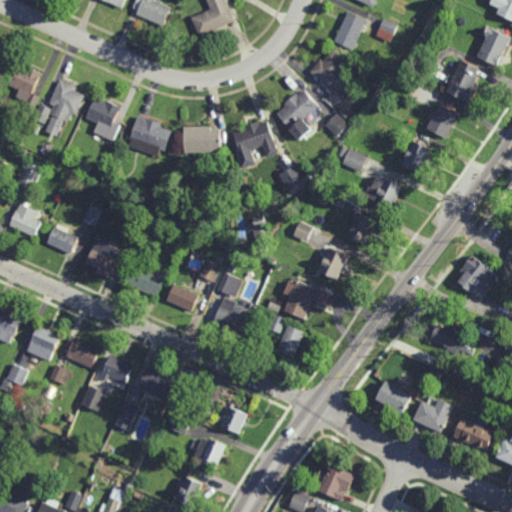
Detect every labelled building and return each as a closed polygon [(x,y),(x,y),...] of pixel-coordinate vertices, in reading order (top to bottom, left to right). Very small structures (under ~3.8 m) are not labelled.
[(125,0),(122,9),(102,0),(125,0)] [(155,0),(172,8),(164,26),(137,14),(139,10),(133,8),(136,0),(155,0)] [(511,0),(511,17),(499,12),(501,8),(492,4),(493,0),(511,0)] [(200,36),(192,18),(228,2),(236,21),(200,36)] [(355,49),(336,41),(350,11),(368,19),(355,49)] [(392,42),(378,36),(385,19),(399,25),(392,42)] [(511,39),(500,66),(479,56),(489,35),(487,34),(491,25),(495,27),(494,28),(511,36),(511,39)] [(447,45),(440,41),(443,35),(450,39),(447,45)] [(349,64),(332,87),(312,72),(321,59),(324,61),(332,51),(349,64)] [(473,104),(466,100),(466,99),(449,91),(464,59),(481,67),(478,74),(480,75),(475,86),(480,88),(473,104)] [(26,69),(27,67),(42,73),(41,77),(40,76),(29,101),(18,96),(20,90),(8,85),(16,64),(26,69)] [(77,114),(50,103),(59,80),(75,86),(74,91),(85,95),(77,114)] [(342,106),(328,96),(334,88),(348,98),(342,106)] [(319,106),(304,119),(313,129),(300,140),(278,114),(287,106),(285,104),(297,93),(299,95),(305,89),(319,106)] [(114,123),(126,128),(119,143),(95,132),(99,124),(87,118),(95,99),(106,103),(107,101),(121,107),(114,123)] [(449,139),(429,128),(433,121),(429,119),(433,113),(436,115),(442,103),(462,114),(449,139)] [(29,117),(18,113),(22,104),(33,108),(29,117)] [(45,124),(34,119),(40,104),(51,109),(45,124)] [(347,117),(342,113),(346,108),(351,112),(347,117)] [(338,137),(326,126),(339,113),(350,125),(338,137)] [(166,151),(161,150),(160,155),(130,146),(133,137),(132,137),(138,116),(161,123),(160,127),(173,131),(166,151)] [(279,154),(267,158),(263,146),(251,150),(256,164),(243,169),(237,152),(240,151),(233,133),(245,129),(244,127),(260,121),(261,124),(267,121),(279,154)] [(212,129),(220,129),(220,152),(215,152),(216,160),(208,160),(208,152),(185,153),(184,127),(211,126),(212,129)] [(429,164),(427,163),(423,173),(403,164),(414,140),(433,149),(429,158),(431,159),(429,164)] [(346,158),(339,154),(344,145),(351,148),(346,158)] [(361,173),(344,164),(352,148),(369,157),(361,173)] [(34,190),(18,183),(27,161),(42,168),(34,190)] [(87,176),(75,169),(79,161),(92,168),(87,176)] [(289,190),(286,186),(284,187),(282,182),(284,181),(281,174),(296,166),(304,182),(289,190)] [(386,179),(388,176),(405,184),(394,209),(367,196),(371,186),(375,188),(380,176),(386,179)] [(342,209),(329,203),(335,190),(348,196),(342,209)] [(28,207),(39,211),(36,218),(42,221),(36,236),(10,225),(16,210),(17,210),(20,203),(24,205),(25,202),(29,204),(28,207)] [(96,225),(85,221),(92,206),(102,211),(96,225)] [(367,245),(348,236),(360,212),(379,221),(367,245)] [(256,228),(253,218),(264,215),(266,226),(256,228)] [(205,228),(198,225),(200,218),(207,221),(205,228)] [(308,241),(295,237),(300,222),(313,227),(308,241)] [(73,254),(71,257),(59,252),(60,248),(49,243),(56,227),(80,237),(73,254)] [(256,241),(253,231),(263,229),(266,239),(256,241)] [(111,279),(99,273),(100,269),(88,263),(99,239),(124,251),(111,279)] [(339,280),(320,271),(332,247),(350,256),(339,280)] [(222,266),(214,262),(218,255),(226,258),(222,266)] [(477,259),(478,259),(480,260),(479,261),(484,265),(485,264),(497,273),(492,279),(497,283),(483,301),(466,288),(467,287),(461,283),(466,277),(461,273),(474,257),(477,259)] [(215,283),(199,275),(206,260),(222,268),(215,283)] [(168,272),(158,297),(138,288),(138,287),(125,282),(132,265),(147,271),(149,265),(168,272)] [(232,273),(226,271),(229,265),(234,268),(232,273)] [(236,298),(223,292),(231,275),(244,281),(236,298)] [(297,283),(298,280),(317,288),(317,287),(332,293),(326,306),(313,301),(311,306),(312,306),(310,310),(309,310),(308,314),(309,315),(306,320),(286,312),(292,297),(284,293),(290,280),(297,283)] [(192,312),(168,301),(175,285),(199,296),(192,312)] [(240,334),(238,333),(236,337),(228,334),(230,331),(213,324),(221,306),(232,310),(235,303),(250,310),(240,334)] [(279,313),(269,309),(271,303),(282,307),(279,313)] [(17,318),(24,321),(17,337),(16,336),(12,344),(0,338),(0,320),(4,312),(11,316),(13,312),(18,314),(17,318)] [(281,333),(270,329),(276,315),(286,319),(281,333)] [(458,332),(458,331),(461,333),(460,335),(468,338),(467,339),(470,340),(471,338),(478,341),(474,349),(470,348),(468,353),(462,351),(460,356),(449,351),(450,349),(433,341),(433,340),(429,339),(435,324),(438,326),(439,324),(458,332)] [(53,361),(30,351),(41,326),(64,337),(53,361)] [(295,358),(278,352),(289,326),(305,333),(295,358)] [(93,368),(68,358),(75,341),(100,351),(93,368)] [(127,384),(104,374),(112,357),(135,366),(127,384)] [(24,386),(15,382),(11,391),(2,387),(7,378),(9,379),(15,364),(31,371),(24,386)] [(69,385),(53,378),(58,365),(74,371),(69,385)] [(164,400),(140,389),(149,367),(161,372),(160,375),(172,380),(164,400)] [(462,379),(453,375),(457,368),(465,372),(462,379)] [(441,381),(430,377),(433,370),(443,374),(441,381)] [(410,410),(409,410),(406,416),(379,401),(390,382),(416,397),(410,407),(411,408),(410,410)] [(108,393),(91,385),(83,405),(100,412),(108,393)] [(447,427),(448,427),(447,430),(446,430),(444,433),(418,421),(426,403),(438,408),(441,401),(456,407),(447,427)] [(129,432),(117,426),(127,402),(140,407),(129,432)] [(23,414),(18,412),(21,403),(26,405),(23,414)] [(241,435),(233,432),(231,436),(222,432),(224,427),(223,427),(231,408),(249,415),(241,435)] [(186,437),(172,431),(174,425),(170,424),(175,412),(193,420),(186,437)] [(488,453),(455,438),(464,419),(497,434),(488,453)] [(500,432),(495,429),(499,422),(504,425),(500,432)] [(90,446),(81,442),(84,434),(94,438),(90,446)] [(211,442),(212,440),(228,447),(218,471),(201,463),(202,460),(196,457),(204,439),(211,442)] [(511,465),(499,459),(507,440),(511,442),(511,465)] [(6,481),(0,478),(0,457),(13,464),(6,481)] [(350,492),(345,490),(344,493),(348,494),(344,503),(320,492),(331,465),(357,477),(350,492)] [(202,498),(199,496),(193,509),(178,502),(188,479),(203,486),(200,493),(203,494),(202,498)] [(316,492),(309,489),(312,484),(318,487),(316,492)] [(77,511),(66,507),(73,491),(84,496),(77,511)] [(306,511),(298,511),(291,509),(299,492),(312,498),(306,511)] [(25,502),(25,501),(31,503),(26,511),(0,511),(0,507),(6,493),(25,502)] [(141,501),(134,497),(136,493),(143,496),(141,501)] [(59,509),(65,511),(41,511),(45,503),(48,504),(51,498),(62,503),(59,509)] [(114,511),(100,511),(102,509),(105,510),(109,501),(118,505),(114,511)]
